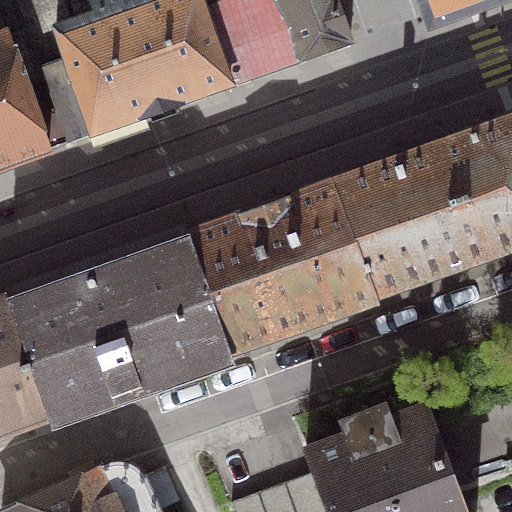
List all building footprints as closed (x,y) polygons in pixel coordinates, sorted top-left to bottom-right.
[(13,0),(65,143),(298,60),(278,3),(266,7),(263,0),(13,0)] [(263,0),(266,7),(278,3),(298,60),(349,42),(334,0),(263,0)] [(430,0),(434,11),(464,0),(430,0)] [(0,166),(48,149),(6,33),(0,35),(0,166)] [(511,115),(336,179),(376,292),(511,242),(511,115)] [(192,229),(233,347),(377,296),(376,292),(336,179),(192,229)] [(228,352),(227,349),(233,347),(192,229),(26,289),(7,296),(48,415),(66,409),(228,352)] [(0,298),(0,433),(48,415),(7,296),(0,298)] [(326,511),(465,511),(456,486),(427,407),(391,421),(385,405),(341,421),(347,438),(305,454),(311,471),(326,511)] [(1,511),(157,511),(140,475),(127,464),(113,462),(101,466),(1,511)] [(326,511),(311,471),(231,501),(234,511),(326,511)]
